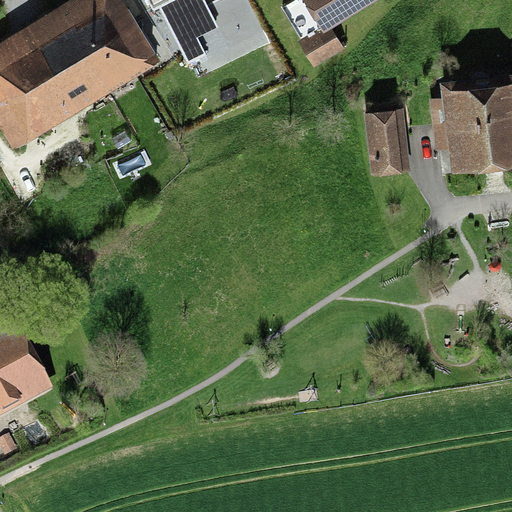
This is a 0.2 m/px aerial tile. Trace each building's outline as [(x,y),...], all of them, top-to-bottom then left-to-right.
[(0,127),(14,149),(160,58),(124,0),(65,0),(0,40),(0,127)] [(201,7),(201,0),(146,0),(151,10),(157,8),(184,54),(216,37),(201,7)] [(305,0),(321,26),(324,30),(332,25),(373,0),(305,0)] [(345,47),(332,25),(324,30),(321,26),(299,40),(314,66),(345,47)] [(511,69),(441,78),(452,170),(511,162),(511,69)] [(379,172),(410,169),(403,106),(372,110),(379,172)] [(0,418),(53,389),(19,326),(0,336),(0,418)] [(0,438),(0,445),(5,454),(18,447),(10,433),(0,438)]
